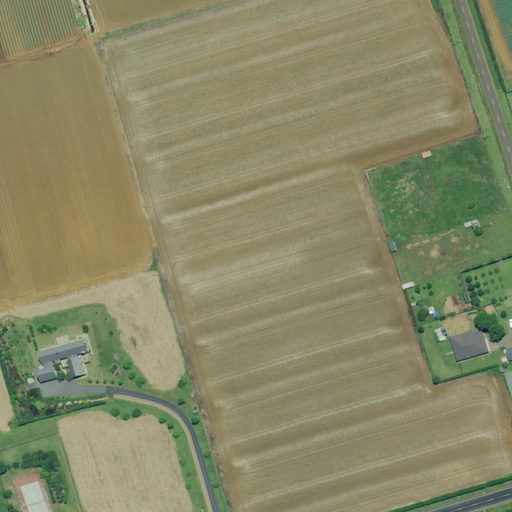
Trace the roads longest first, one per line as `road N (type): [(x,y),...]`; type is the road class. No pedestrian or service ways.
road 1 (unclassified): [(458,0),(511,163)]
road 2 (unknown): [(214,511),(176,411),(115,397)]
